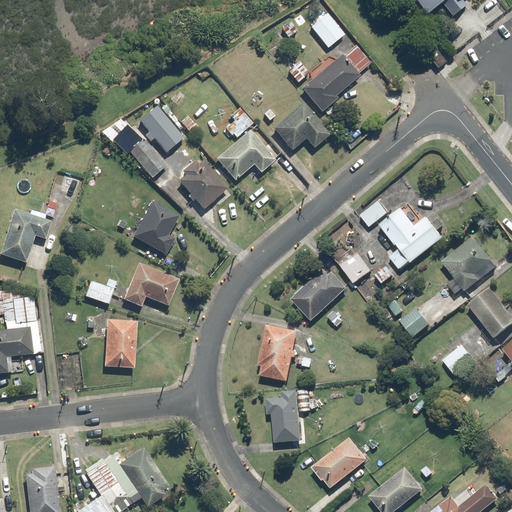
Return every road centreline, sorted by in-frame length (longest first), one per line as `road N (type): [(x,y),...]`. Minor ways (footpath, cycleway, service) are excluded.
road 1 (residential): [(443,105),(262,255),(228,295),(212,326),(204,398)]
road 2 (residential): [(0,424),(204,398)]
road 3 (residential): [(204,398),(221,455),(275,511)]
